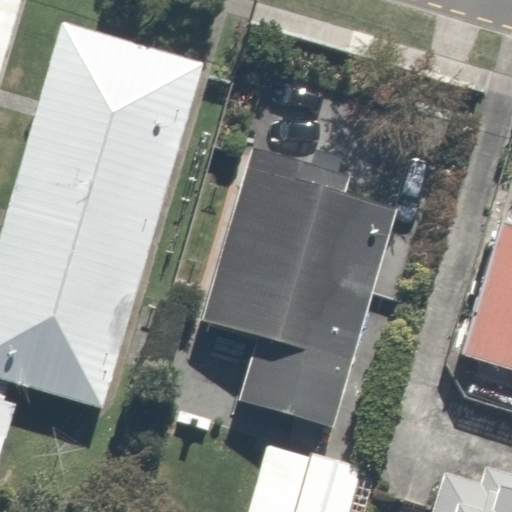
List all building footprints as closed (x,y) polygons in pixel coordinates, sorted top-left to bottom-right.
[(214,69),(65,26),(0,250),(0,495),(29,394),(113,418),(214,69)] [(405,201),(251,158),(202,334),(259,350),(241,416),(338,443),(405,201)] [(511,227),(507,226),(464,369),(511,382),(511,227)] [(360,511),(372,479),(274,445),(251,511),(360,511)] [(511,511),(511,482),(449,466),(437,511),(511,511)]
